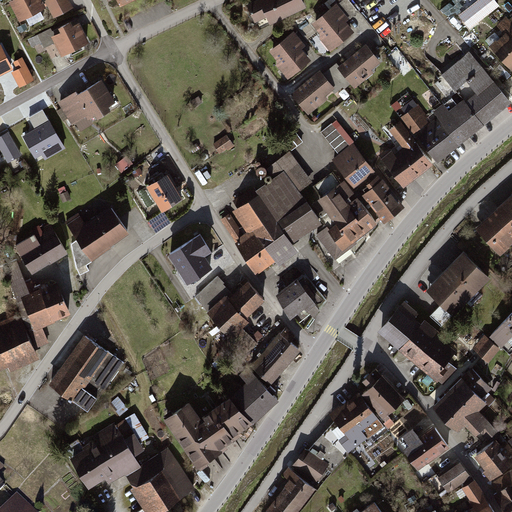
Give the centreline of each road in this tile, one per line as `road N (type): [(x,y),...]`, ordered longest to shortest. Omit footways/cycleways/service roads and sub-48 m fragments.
road 1 (residential): [(206,207),(106,283),(0,430)]
road 2 (tertiary): [(511,124),(406,227),(333,331)]
road 3 (residential): [(362,345),(412,277),(511,173)]
road 4 (residential): [(362,345),(384,357),(454,437),(504,511)]
road 5 (residential): [(248,511),(362,345)]
road 6 (tertiary): [(320,348),(208,511)]
road 7 (residential): [(320,348),(272,299),(206,207)]
road 8 (residential): [(206,207),(111,52)]
road 9 (residential): [(111,52),(0,111)]
